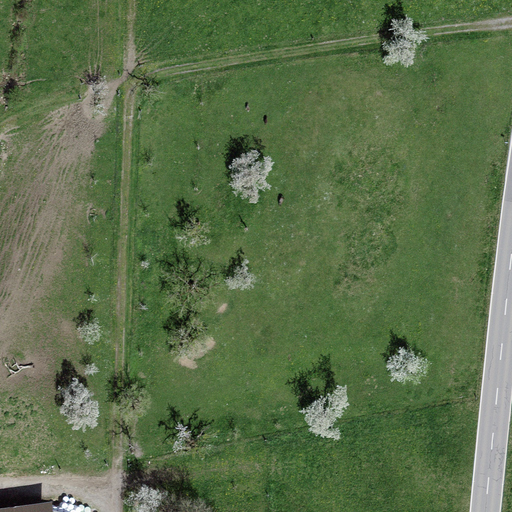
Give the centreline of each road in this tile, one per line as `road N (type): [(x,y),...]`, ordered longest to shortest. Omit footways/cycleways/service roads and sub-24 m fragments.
road 1 (track): [(116,511),(133,88)]
road 2 (tertiary): [(485,511),(511,252)]
